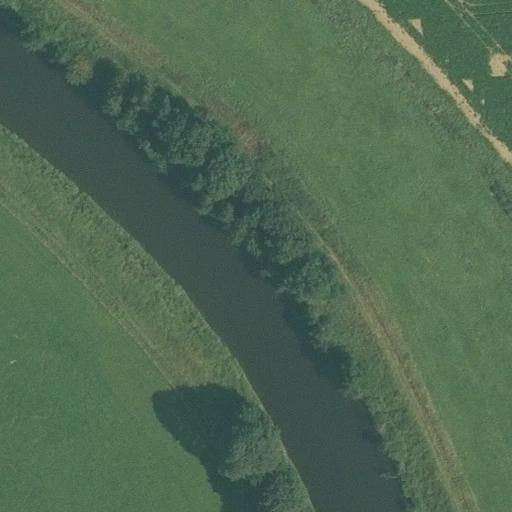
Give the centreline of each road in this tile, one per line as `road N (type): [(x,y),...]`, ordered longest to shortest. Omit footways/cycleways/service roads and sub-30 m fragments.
road 1 (track): [(474,511),(363,289),(162,68),(62,0)]
road 2 (track): [(0,190),(154,345),(236,463),(256,511)]
